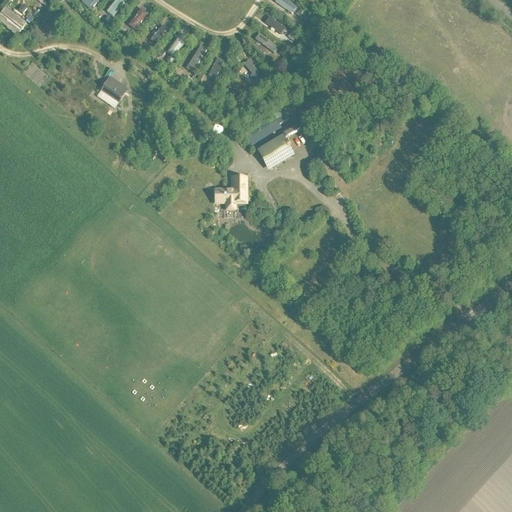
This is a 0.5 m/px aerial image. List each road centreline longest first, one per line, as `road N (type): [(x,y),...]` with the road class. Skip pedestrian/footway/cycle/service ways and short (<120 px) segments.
road 1 (unclassified): [(241,511),(286,461),(511,285)]
road 2 (unknown): [(65,0),(228,136)]
road 3 (track): [(157,0),(221,35),(238,33),(262,0)]
road 4 (track): [(0,47),(18,55),(74,48),(124,69)]
